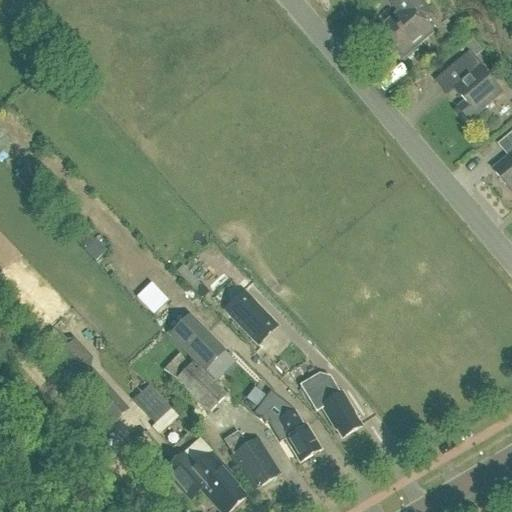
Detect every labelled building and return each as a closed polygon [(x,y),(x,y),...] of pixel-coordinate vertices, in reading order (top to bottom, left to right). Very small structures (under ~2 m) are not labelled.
[(405,64),(418,53),(417,48),(416,47),(433,34),(425,24),(433,17),(418,0),(397,0),(392,5),(400,14),(380,31),(392,45),(390,46),(390,50),(401,63),(405,64)] [(468,125),(495,102),(484,89),(491,82),(471,58),(451,75),(460,86),(453,92),(464,105),(456,111),(468,125)] [(511,196),(511,135),(510,138),(511,140),(511,156),(492,173),(511,196)] [(94,243),(85,251),(96,262),(105,254),(94,243)] [(244,295),(224,314),(256,349),(276,330),(244,295)] [(205,375),(227,354),(190,317),(169,338),(205,375)] [(77,390),(112,428),(129,412),(94,375),(77,390)] [(322,384),(319,378),(300,390),(315,415),(321,411),(334,434),(336,433),(341,441),(360,430),(353,418),(354,417),(342,396),(339,398),(328,381),(322,384)] [(155,428),(171,413),(148,388),(132,404),(155,428)] [(303,429),(294,413),(284,406),(261,419),(265,426),(267,424),(279,445),(285,442),(291,452),(292,451),(300,465),(319,454),(312,442),(313,441),(306,428),(303,429)] [(247,450),(238,435),(224,444),(233,458),(231,459),(253,494),(275,480),(272,475),(277,472),(258,443),(247,450)] [(237,484),(213,457),(196,472),(184,458),(164,475),(189,503),(199,493),(216,511),(231,511),(245,500),(233,487),(237,484)]
